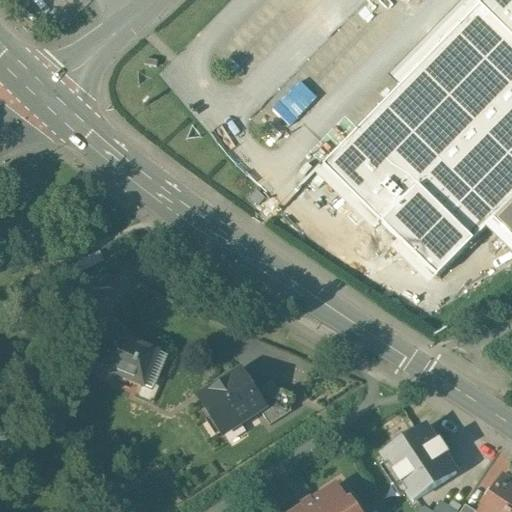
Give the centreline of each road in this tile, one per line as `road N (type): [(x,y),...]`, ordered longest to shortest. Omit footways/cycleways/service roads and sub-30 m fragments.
road 1 (secondary): [(511,423),(237,244),(45,91)]
road 2 (residential): [(45,91),(151,0)]
